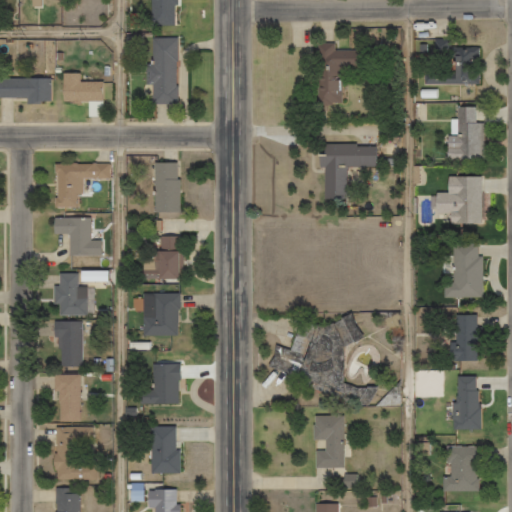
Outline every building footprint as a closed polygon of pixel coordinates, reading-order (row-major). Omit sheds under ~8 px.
[(159,0),(160,29),(185,29),(185,10),(188,10),(188,0),(159,0)] [(162,41),(163,67),(154,67),(155,85),(162,85),(162,106),(187,106),(186,40),(162,41)] [(315,44),(314,103),(339,103),(340,69),(349,69),(349,49),(334,49),(334,44),(315,44)] [(478,84),(478,48),(451,48),(451,84),(478,84)] [(72,77),(72,105),(111,105),(111,86),(89,86),(89,77),(72,77)] [(6,82),(6,101),(37,101),(37,107),(49,107),(49,105),(59,105),(59,82),(6,82)] [(478,106),(455,106),(455,119),(446,119),(446,159),(478,159),(478,106)] [(321,144),(321,155),(316,155),(316,167),(321,167),(321,200),(345,200),(345,166),(373,167),(373,144),(321,144)] [(151,212),(177,212),(177,163),(151,163),(151,212)] [(52,164),(52,208),(78,208),(78,178),(107,178),(107,164),(52,164)] [(480,177),(444,176),(444,193),(433,193),(432,213),(447,214),(447,223),(479,224),(480,177)] [(87,218),(51,218),(51,234),(66,235),(66,257),(100,257),(100,240),(87,240),(87,218)] [(178,237),(154,236),(154,269),(139,269),(139,279),(177,279),(178,237)] [(450,243),(451,297),(480,297),(480,243),(450,243)] [(84,315),(84,287),(75,287),(75,274),(54,274),(54,315),(84,315)] [(140,335),(176,335),(176,293),(140,293),(140,335)] [(297,325),(288,349),(282,349),(270,344),(266,355),(271,366),(347,403),(350,403),(358,405),(366,406),(373,387),(353,387),(339,381),(341,346),(358,339),(349,315),(320,326),(297,325)] [(477,315),(448,315),(448,361),(477,361),(477,315)] [(57,337),(57,367),(79,367),(79,321),(51,321),(51,337),(57,337)] [(176,403),(176,363),(150,363),(150,390),(137,390),(137,403),(176,403)] [(78,421),(78,375),(54,375),(54,421),(78,421)] [(451,429),(477,429),(476,376),(451,376),(451,429)] [(341,468),(341,415),(311,415),(311,440),(321,440),(321,450),(313,450),(313,468),(341,468)] [(148,473),(176,473),(176,426),(148,426),(148,473)] [(92,427),(52,427),(52,480),(92,480),(92,427)] [(475,446),(444,446),(444,476),(441,475),(440,491),(475,491),(475,446)] [(340,488),(354,488),(354,474),(340,474),(340,488)] [(51,511),(76,511),(77,488),(52,488),(51,511)] [(145,489),(145,508),(152,508),(151,511),(175,511),(176,490),(145,489)]
